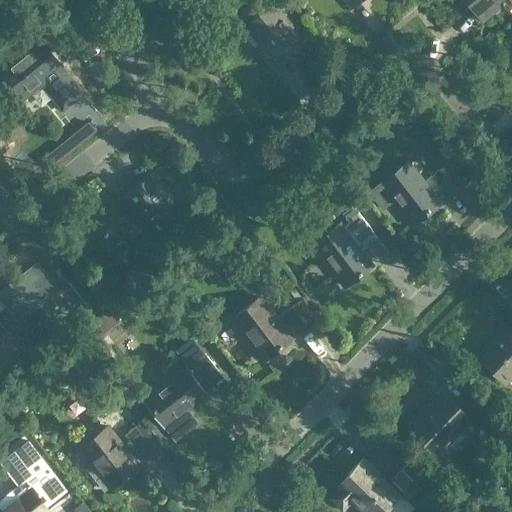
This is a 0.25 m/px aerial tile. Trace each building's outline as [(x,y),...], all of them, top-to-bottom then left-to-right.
[(511,0),(463,0),(483,24),(504,7),(509,12),(511,8),(511,0)] [(273,71),(305,45),(273,4),(257,17),(251,9),(229,28),(250,55),(256,50),(273,71)] [(84,95),(66,73),(40,41),(0,73),(22,100),(40,85),(62,112),(84,95)] [(449,141),(439,150),(447,160),(458,152),(449,141)] [(413,162),(410,164),(409,163),(370,193),(382,210),(394,201),(412,225),(440,204),(433,194),(439,189),(430,177),(424,182),(418,174),(421,172),(422,168),(417,162),(413,162)] [(439,189),(446,198),(466,183),(450,162),(430,177),(439,189)] [(182,215),(152,177),(119,203),(134,223),(139,219),(154,238),(182,215)] [(255,196),(245,203),(252,213),(262,206),(255,196)] [(344,286),(372,265),(356,245),(362,240),(366,245),(376,237),(353,206),(342,214),(349,223),(343,228),(340,224),(312,246),(344,286)] [(15,286),(12,283),(0,292),(0,322),(7,332),(0,338),(0,366),(1,368),(23,350),(20,346),(34,334),(38,330),(42,322),(43,316),(41,308),(37,303),(64,282),(66,284),(77,275),(56,249),(38,263),(32,256),(31,257),(36,263),(23,274),(26,277),(15,286)] [(302,299),(276,318),(261,299),(234,320),(264,359),(292,338),(284,329),(290,324),(298,334),(317,319),(302,299)] [(91,343),(103,333),(93,320),(80,330),(91,343)] [(511,323),(500,335),(503,337),(494,346),(492,344),(479,357),(508,385),(511,380),(511,323)] [(224,377),(206,354),(196,362),(214,385),(224,377)] [(185,368),(144,400),(175,440),(197,423),(188,411),(207,396),(185,368)] [(495,434),(504,424),(475,396),(461,411),(443,394),(430,407),(433,409),(424,418),(421,416),(409,429),(438,457),(440,455),(446,460),(454,452),(457,455),(469,442),(461,433),(472,422),(477,428),(483,422),(495,434)] [(140,467),(109,427),(81,449),(113,489),(140,467)] [(157,454),(144,439),(135,427),(125,436),(146,463),(157,454)] [(49,511),(46,507),(68,491),(29,441),(13,453),(32,477),(0,501),(0,506),(2,509),(0,510),(0,511),(49,511)] [(0,484),(13,476),(0,456),(0,484)] [(364,461),(338,488),(339,489),(330,498),(344,511),(352,502),(362,511),(383,511),(399,495),(405,501),(419,485),(422,488),(433,478),(413,459),(389,484),(386,482),(384,484),(375,475),(377,473),(364,461)]
